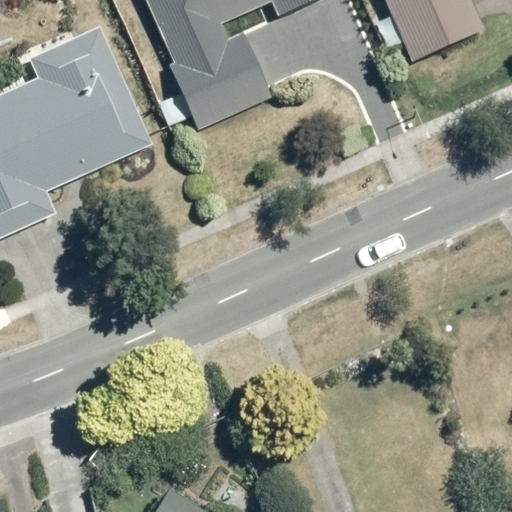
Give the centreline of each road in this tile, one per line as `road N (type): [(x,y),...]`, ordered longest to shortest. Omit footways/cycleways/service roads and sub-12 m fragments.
road 1 (tertiary): [(511,174),(0,395)]
road 2 (tertiary): [(0,314),(511,118)]
